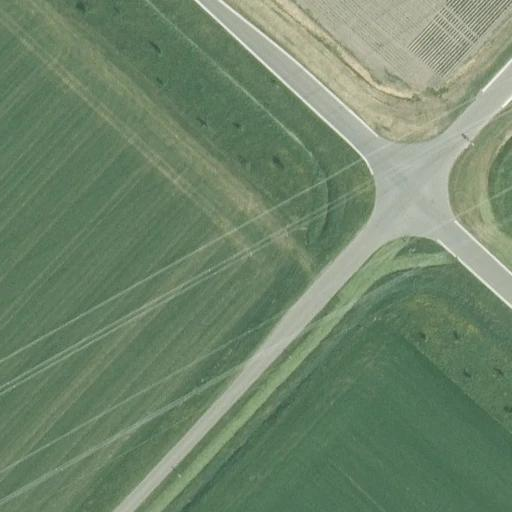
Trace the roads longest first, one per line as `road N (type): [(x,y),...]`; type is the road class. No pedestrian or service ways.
road 1 (unclassified): [(410,195),(118,511)]
road 2 (tertiary): [(410,195),(199,0)]
road 3 (unclassified): [(511,79),(410,195)]
road 4 (tertiary): [(511,290),(410,195)]
